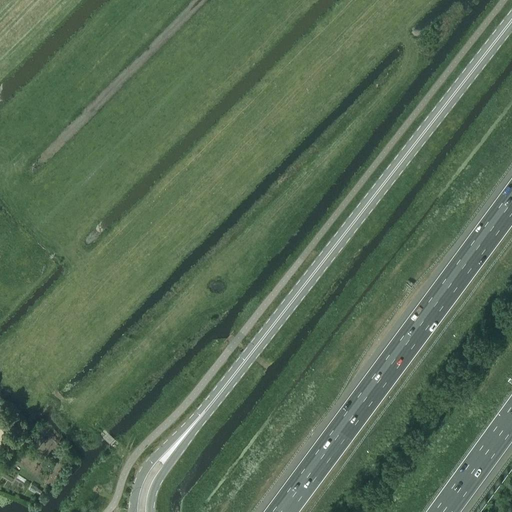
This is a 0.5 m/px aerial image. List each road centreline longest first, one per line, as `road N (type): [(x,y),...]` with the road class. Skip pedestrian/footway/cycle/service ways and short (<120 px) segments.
road 1 (secondary): [(204,411),(511,20)]
road 2 (motorway): [(511,201),(281,511)]
road 3 (secondary): [(204,411),(147,465),(133,511)]
